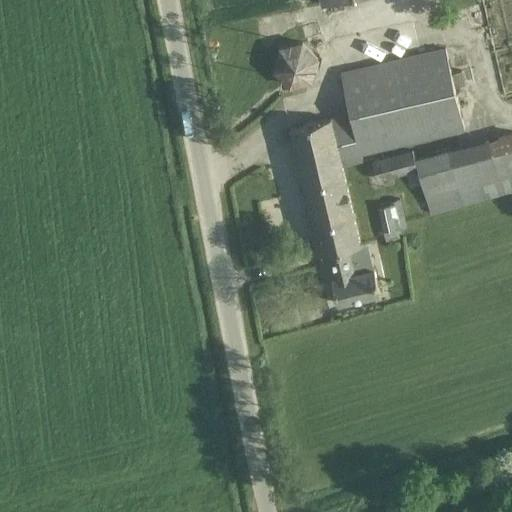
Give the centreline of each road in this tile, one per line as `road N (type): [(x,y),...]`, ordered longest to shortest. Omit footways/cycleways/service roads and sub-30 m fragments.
road 1 (tertiary): [(267,511),(167,0)]
road 2 (track): [(202,182),(280,129),(282,109),(293,93),(311,88),(327,57),(466,31),(489,126),(511,123)]
